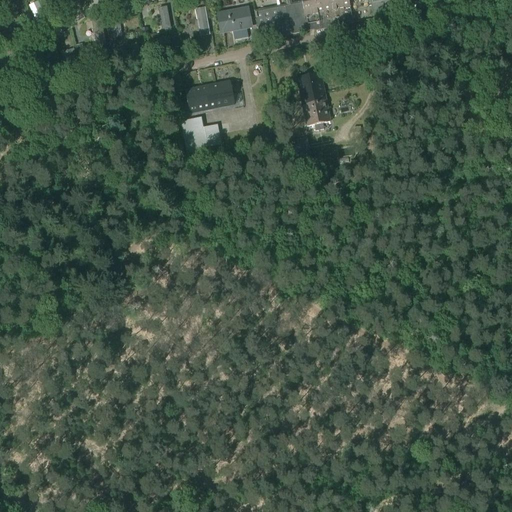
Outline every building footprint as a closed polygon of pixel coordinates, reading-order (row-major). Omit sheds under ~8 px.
[(255,11),(260,36),(261,40),(314,29),(314,30),(353,22),(350,6),(348,0),(301,0),(302,2),(255,11)] [(374,18),(396,14),(392,0),(370,0),(371,2),(374,18)] [(246,9),(219,14),(223,31),(250,26),(246,9)] [(320,73),(297,77),(302,100),(315,97),(315,94),(324,92),(320,73)] [(230,81),(185,90),(190,113),(235,104),(230,81)] [(315,97),(302,100),(307,126),(314,125),(315,132),(324,130),(322,123),(331,122),(324,92),(315,94),(315,97)] [(201,116),(183,120),(180,120),(186,156),(196,154),(195,148),(221,144),(217,124),(203,126),(201,116)] [(360,127),(353,128),(354,139),(361,139),(360,127)] [(307,136),(296,139),(297,144),(289,145),(291,157),(301,155),(302,158),(308,157),(307,153),(311,153),(307,136)]
